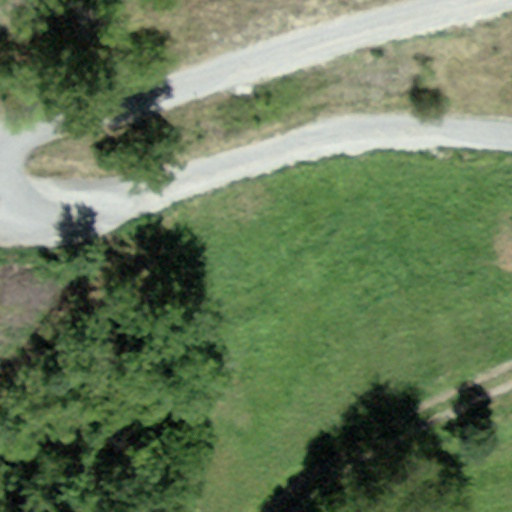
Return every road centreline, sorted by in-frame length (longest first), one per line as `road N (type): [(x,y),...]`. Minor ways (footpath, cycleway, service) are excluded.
road 1 (unclassified): [(511,137),(347,133),(83,208),(20,208),(0,196)]
road 2 (unclassified): [(0,140),(30,122),(463,0)]
